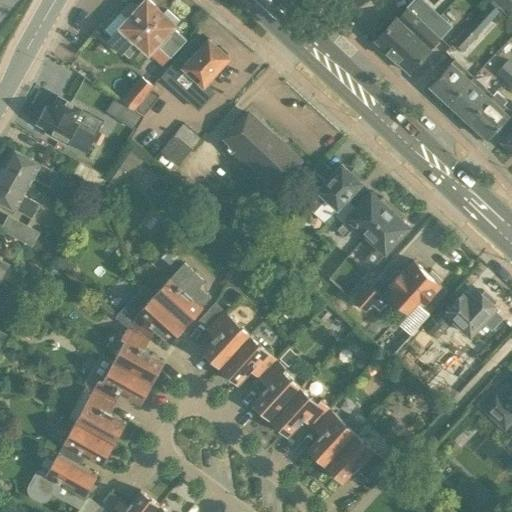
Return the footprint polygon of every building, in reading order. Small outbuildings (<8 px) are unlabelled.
[(115,17),(104,30),(111,36),(108,39),(111,42),(122,53),(125,55),(129,51),(126,48),(134,39),(133,38),(160,10),(157,7),(148,0),(144,0),(144,1),(139,6),(138,5),(136,4),(125,16),(120,12),(115,17)] [(511,0),(494,0),(507,11),(511,3),(511,0)] [(375,40),(392,56),(424,22),(434,11),(422,1),(413,11),(407,7),(397,17),(396,16),(375,40)] [(477,30),(495,8),(487,1),(469,23),(477,30)] [(129,51),(125,55),(128,59),(140,45),(149,53),(157,45),(159,47),(171,58),(182,46),(187,41),(173,28),(175,25),(174,24),(178,20),(166,9),(163,13),(160,10),(133,38),(134,39),(126,48),(129,51)] [(429,26),(424,22),(392,56),(410,72),(432,48),(431,47),(450,26),(438,16),(429,26)] [(464,51),(478,36),(467,26),(454,41),(464,51)] [(204,85),(229,57),(227,54),(227,51),(222,46),(218,47),(208,38),(182,66),(184,67),(177,75),(187,85),(194,77),(204,85)] [(429,85),(450,104),(473,78),(453,60),(429,85)] [(497,72),(506,81),(511,74),(511,62),(509,60),(497,72)] [(134,111),(152,89),(155,85),(142,75),(122,101),(134,111)] [(476,75),(473,78),(450,104),(469,121),(492,96),(484,89),(487,86),(486,82),(480,76),(476,75)] [(152,89),(134,111),(144,116),(160,96),(152,89)] [(39,114),(37,117),(38,121),(37,123),(48,128),(45,132),(67,144),(68,142),(86,152),(103,120),(80,107),(58,95),(51,108),(47,106),(45,110),(40,111),(39,114)] [(511,113),(492,96),(469,121),(488,138),(511,113)] [(249,158),(251,161),(274,136),(249,113),(226,137),(231,142),(226,147),(232,153),(233,152),(245,162),(249,158)] [(183,123),(174,135),(192,149),(201,137),(183,123)] [(511,130),(502,140),(511,149),(511,130)] [(299,160),(274,136),(251,161),(277,184),(299,160)] [(13,147),(0,170),(28,186),(33,178),(48,186),(55,172),(41,164),(42,163),(13,147)] [(144,159),(130,150),(106,187),(116,193),(129,173),(133,176),(144,159)] [(102,187),(106,178),(79,162),(73,174),(93,185),(94,183),(102,187)] [(327,219),(361,182),(359,180),(362,177),(353,169),(350,172),(342,164),(308,200),(327,219)] [(24,195),(28,186),(0,170),(0,200),(13,208),(16,209),(31,217),(38,203),(24,195)] [(356,224),(366,234),(394,206),(384,197),(381,200),(371,191),(337,227),(346,235),(356,224)] [(405,215),(394,206),(366,234),(377,244),(367,255),(375,263),(409,227),(401,219),(405,215)] [(200,208),(190,218),(209,237),(219,227),(200,208)] [(19,239),(33,247),(40,233),(26,226),(19,239)] [(214,242),(230,256),(239,245),(223,231),(214,242)] [(366,237),(353,247),(361,257),(373,247),(366,237)] [(62,244),(53,240),(47,253),(55,257),(62,244)] [(279,243),(271,253),(287,267),(295,257),(279,243)] [(25,250),(15,245),(9,256),(19,261),(25,250)] [(63,255),(56,264),(69,274),(76,265),(63,255)] [(382,294),(374,303),(380,309),(391,298),(408,314),(400,323),(410,333),(417,326),(428,315),(421,308),(442,285),(439,283),(443,279),(431,268),(427,272),(414,260),(404,271),(403,269),(387,286),(388,287),(385,292),(382,294)] [(185,262),(155,295),(187,324),(203,306),(202,305),(210,296),(199,286),(204,280),(185,262)] [(295,288),(301,294),(308,287),(301,281),(295,288)] [(374,303),(382,294),(369,282),(354,299),(367,311),(374,303)] [(170,342),(187,324),(155,295),(144,285),(116,316),(128,327),(149,339),(155,328),(170,342)] [(494,309),(496,307),(492,302),(495,300),(484,290),(482,293),(479,290),(470,299),(463,293),(446,311),(441,306),(430,317),(428,315),(417,326),(418,328),(413,333),(422,342),(427,336),(433,342),(445,330),(440,326),(447,319),(450,321),(452,320),(469,336),(484,320),(491,327),(501,316),(494,309)] [(197,322),(205,328),(223,309),(216,302),(197,322)] [(37,303),(32,313),(45,320),(51,310),(37,303)] [(202,351),(220,367),(251,335),(223,309),(205,328),(215,338),(202,351)] [(24,315),(16,331),(31,339),(33,335),(36,336),(42,325),(24,315)] [(126,339),(114,360),(153,382),(165,361),(144,349),(149,339),(128,327),(123,337),(126,339)] [(277,359),(251,335),(220,367),(238,384),(252,370),(260,378),(277,359)] [(298,356),(289,348),(279,359),(288,366),(298,356)] [(285,367),(277,359),(260,378),(268,385),(252,403),(270,419),(301,387),(283,370),(285,367)] [(99,379),(93,390),(114,402),(120,391),(141,403),(153,382),(114,360),(102,381),(99,379)] [(511,401),(509,399),(495,385),(477,404),(504,430),(511,421),(511,401)] [(126,422),(109,412),(114,402),(93,390),(86,386),(68,418),(75,422),(114,443),(126,422)] [(319,403),(301,387),(270,419),(288,436),(304,419),(312,427),(330,408),(321,400),(319,403)] [(356,433),(330,408),(312,427),(321,435),(308,449),(326,465),(356,433)] [(63,443),(58,453),(79,464),(84,455),(103,465),(114,443),(75,422),(63,443)] [(383,458),(356,433),(326,465),(343,482),(356,468),(365,476),(383,458)] [(33,474),(32,479),(31,483),(32,486),(34,489),(36,491),(39,493),(44,494),(48,494),(51,492),(76,506),(82,495),(85,496),(97,474),(79,464),(58,453),(49,470),(46,469),(43,469),(40,469),(37,470),(35,472),(33,474)] [(97,511),(96,511),(95,511),(154,511),(160,505),(141,490),(136,497),(127,509),(116,501),(108,511),(97,511)] [(97,511),(108,511),(116,501),(108,495),(96,511),(97,511)]
